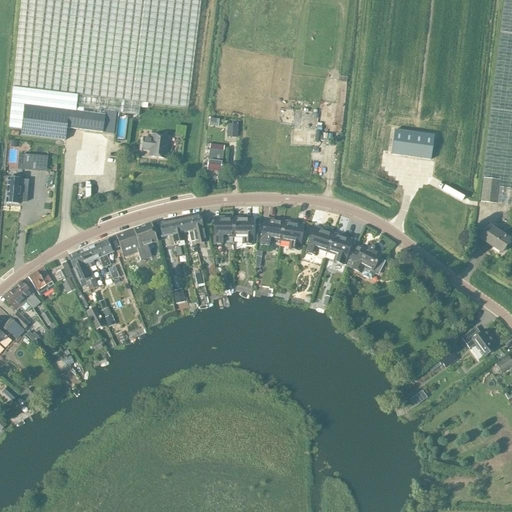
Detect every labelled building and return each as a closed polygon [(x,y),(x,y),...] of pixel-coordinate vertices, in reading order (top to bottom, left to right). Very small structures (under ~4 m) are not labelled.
[(188,109),(200,0),(21,0),(10,125),(21,126),(20,134),(65,140),(67,128),(102,132),(105,112),(139,116),(140,103),(188,109)] [(511,0),(504,0),(500,33),(490,109),(482,178),(483,178),(481,202),(511,206),(511,0)] [(226,137),(237,137),(237,125),(227,125),(226,137)] [(394,131),(391,154),(430,160),(434,136),(424,135),(394,131)] [(165,159),(167,138),(152,136),(152,140),(143,139),(142,150),(150,151),(150,157),(165,159)] [(220,172),(222,156),(223,151),(209,149),(207,171),(220,172)] [(38,171),(40,157),(24,155),(22,169),(38,171)] [(8,178),(6,203),(19,204),(20,188),(27,189),(28,180),(21,180),(8,178)] [(206,243),(200,217),(200,216),(189,218),(194,241),(195,245),(206,243)] [(194,241),(189,218),(179,220),(182,233),(188,232),(190,242),(194,241)] [(233,238),(233,218),(220,218),(220,223),(213,223),(213,244),(224,244),(224,238),(233,238)] [(253,244),(253,223),(246,223),(246,218),(233,218),(233,238),(242,238),(242,244),(253,244)] [(280,241),(284,221),(270,219),(270,225),(263,224),(260,245),(271,247),(272,240),(280,241)] [(182,233),(179,220),(169,222),(174,246),(178,245),(177,241),(183,240),(182,233)] [(299,251),(302,230),(294,229),(295,223),(284,221),(280,241),(289,243),(288,249),(299,251)] [(174,246),(169,222),(159,224),(161,237),(168,236),(170,247),(174,246)] [(147,246),(157,242),(151,224),(116,236),(124,260),(138,255),(140,260),(151,257),(147,246)] [(510,240),(488,225),(479,238),(501,253),(510,240)] [(327,253),(333,234),(320,229),(319,234),(313,232),(306,253),(316,256),(318,250),(327,253)] [(343,265),(350,245),(344,243),(346,238),(333,234),(327,253),(335,255),(333,262),(343,265)] [(107,240),(88,248),(93,261),(98,259),(103,269),(110,265),(106,255),(112,252),(108,242),(107,240)] [(382,265),(381,261),(378,259),(381,254),(374,250),(374,249),(374,248),(374,247),(373,247),(373,246),(372,246),(371,246),(370,246),(370,247),(369,247),(369,248),(366,253),(356,247),(349,260),(347,267),(361,274),(364,275),(363,276),(368,279),(369,278),(372,279),(375,273),(379,272),(382,265)] [(88,248),(78,252),(87,275),(89,278),(93,289),(97,288),(91,273),(90,269),(95,267),(93,261),(88,248)] [(78,252),(68,257),(76,276),(79,282),(81,287),(87,285),(89,291),(93,289),(89,278),(87,275),(78,252)] [(55,287),(52,282),(51,282),(43,268),(28,277),(39,297),(55,287)] [(68,278),(63,269),(57,272),(62,281),(68,278)] [(119,277),(116,269),(109,272),(112,280),(119,277)] [(205,284),(202,270),(194,272),(197,285),(205,284)] [(68,280),(62,283),(67,294),(74,290),(68,280)] [(33,297),(35,295),(31,290),(29,292),(24,286),(27,284),(24,281),(22,283),(20,282),(15,286),(15,287),(28,302),(27,302),(32,308),(33,310),(40,304),(33,297)] [(28,302),(15,287),(3,297),(15,312),(20,308),(25,314),(32,308),(27,302),(28,302)] [(182,289),(173,291),(176,304),(185,302),(182,289)] [(439,306),(444,299),(439,295),(434,302),(439,306)] [(116,324),(112,314),(111,314),(108,308),(106,309),(104,302),(99,304),(108,327),(116,324)] [(95,308),(86,312),(96,330),(105,326),(95,308)] [(48,326),(53,323),(47,312),(41,315),(48,326)] [(12,319),(11,320),(22,330),(23,329),(23,330),(29,324),(17,313),(12,319)] [(148,313),(141,315),(144,322),(150,320),(148,313)] [(23,331),(11,319),(6,325),(18,336),(23,331)] [(498,346),(485,330),(480,334),(475,328),(461,339),(469,349),(475,345),(484,357),(498,346)] [(101,342),(94,346),(97,351),(104,347),(101,342)] [(457,359),(450,349),(438,358),(445,368),(457,359)] [(425,352),(417,356),(421,364),(429,360),(425,352)] [(511,367),(511,362),(508,357),(495,365),(501,374),(511,367)] [(27,389),(21,395),(27,401),(33,395),(27,389)]
